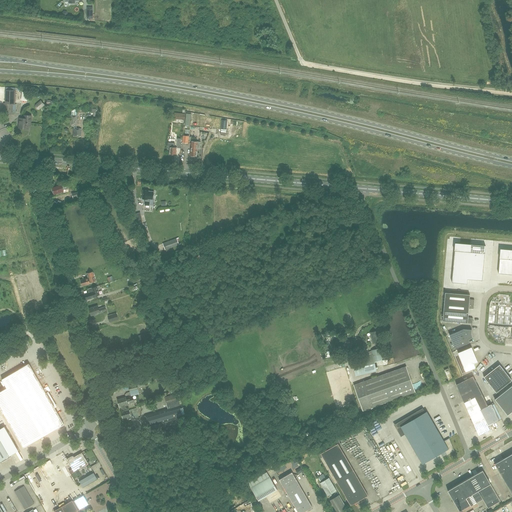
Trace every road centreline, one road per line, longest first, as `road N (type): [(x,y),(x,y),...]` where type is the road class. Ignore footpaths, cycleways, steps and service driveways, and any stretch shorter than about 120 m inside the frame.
road 1 (primary): [(511,159),(189,85),(0,59)]
road 2 (primary): [(0,71),(238,101),(511,166)]
road 3 (tertiary): [(511,201),(35,159)]
road 4 (unclassified): [(87,429),(109,412),(35,159)]
road 5 (track): [(511,94),(301,61)]
